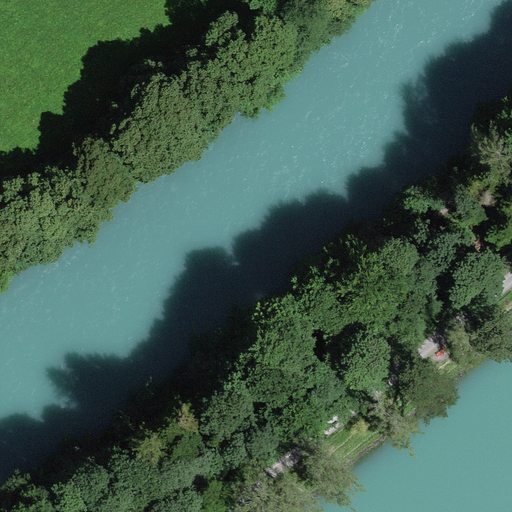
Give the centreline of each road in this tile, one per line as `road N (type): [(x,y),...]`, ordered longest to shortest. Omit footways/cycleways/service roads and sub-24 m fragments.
road 1 (track): [(294,0),(0,229)]
road 2 (track): [(228,511),(511,277)]
